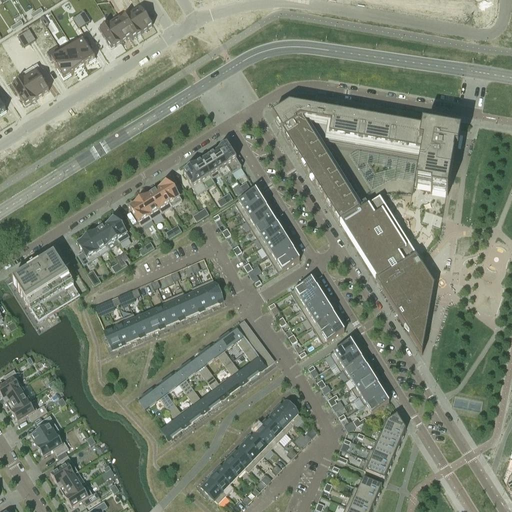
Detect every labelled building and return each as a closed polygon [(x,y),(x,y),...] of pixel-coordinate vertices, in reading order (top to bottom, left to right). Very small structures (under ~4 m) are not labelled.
[(129,14),(128,14),(129,16),(130,16),(142,35),(152,28),(139,8),(129,14)] [(84,12),(78,16),(84,27),(90,23),(84,12)] [(78,16),(72,20),(78,30),(84,27),(78,16)] [(121,22),(120,22),(130,38),(132,41),(142,35),(130,16),(129,16),(121,22)] [(109,25),(109,26),(121,44),(130,38),(120,22),(121,22),(119,19),(119,20),(109,25)] [(108,24),(98,30),(111,51),(121,44),(109,26),(109,25),(108,23),(108,24)] [(29,31),(23,35),(29,45),(35,42),(29,31)] [(23,35),(17,38),(23,49),(29,45),(23,35)] [(72,48),(84,67),(94,61),(87,48),(90,46),(86,39),(72,48)] [(59,50),(58,51),(61,55),(74,74),(84,67),(72,48),(70,44),(69,44),(59,50)] [(61,55),(51,61),(63,80),(74,74),(61,55)] [(21,76),(21,77),(22,79),(22,78),(36,101),(48,93),(40,80),(44,77),(37,66),(21,76)] [(22,79),(11,86),(25,108),(36,101),(22,78),(22,79)] [(289,107),(272,118),(274,122),(285,139),(297,158),(340,225),(359,213),(317,145),(304,124),(304,122),(331,127),(328,139),(336,140),(336,138),(344,140),(344,142),(345,142),(346,140),(354,142),(354,144),(366,146),(367,144),(375,145),(375,147),(376,148),(376,146),(385,147),(384,149),(397,151),(397,149),(406,151),(405,153),(407,153),(407,151),(415,153),(415,154),(422,156),(421,156),(415,188),(417,189),(417,184),(431,186),(430,194),(431,194),(432,190),(446,192),(445,197),(447,197),(454,154),(457,155),(457,153),(453,152),(455,138),(460,139),(460,138),(427,132),(333,115),(295,108),(289,107)] [(386,123),(387,117),(339,109),(338,115),(356,118),(386,123)] [(226,147),(217,152),(232,176),(241,170),(226,147)] [(232,176),(217,152),(208,158),(220,176),(223,181),(232,176)] [(220,176),(208,158),(200,163),(212,181),(220,176)] [(215,186),(212,181),(200,163),(191,169),(206,192),(215,186)] [(206,192),(191,169),(182,174),(197,198),(206,192)] [(169,183),(159,189),(172,209),(182,203),(169,183)] [(246,186),(240,189),(243,194),(249,190),(246,186)] [(172,209),(159,189),(149,196),(161,216),(172,209)] [(243,194),(240,189),(235,193),(238,198),(243,194)] [(238,203),(234,206),(239,215),(243,212),(261,201),(255,193),(238,203)] [(161,216),(149,196),(139,202),(151,222),(161,216)] [(229,196),(223,200),(226,205),(232,201),(229,196)] [(226,205),(223,200),(217,204),(220,209),(226,205)] [(243,212),(239,215),(245,223),(249,221),(266,210),(261,201),(243,212)] [(422,354),(419,349),(429,292),(433,290),(434,288),(418,263),(417,264),(397,231),(398,231),(379,201),(366,209),(360,213),(340,225),(376,284),(421,356),(422,354)] [(151,222),(139,202),(128,208),(138,224),(141,228),(151,222)] [(249,221),(245,223),(250,232),(254,229),(271,219),(266,210),(249,221)] [(205,212),(199,215),(202,220),(208,216),(205,212)] [(202,220),(199,215),(193,219),(196,224),(202,220)] [(106,226),(116,242),(119,246),(129,240),(116,219),(106,226)] [(254,229),(250,232),(256,241),(260,238),(277,227),(271,219),(254,229)] [(116,242),(106,226),(97,232),(107,248),(116,242)] [(260,238),(256,241),(261,249),(265,247),(282,236),(277,227),(260,238)] [(178,229),(172,232),(175,237),(181,234),(178,229)] [(109,252),(107,248),(97,232),(86,239),(99,259),(109,252)] [(175,237),(172,232),(166,236),(169,241),(175,237)] [(265,247),(261,249),(267,258),(271,256),(288,245),(282,236),(265,247)] [(99,259),(86,239),(76,245),(89,265),(99,259)] [(271,256),(267,258),(272,267),(276,264),(293,254),(288,245),(271,256)] [(151,246),(145,249),(148,254),(154,251),(151,246)] [(148,254),(145,249),(139,253),(142,258),(148,254)] [(10,280),(38,324),(80,298),(52,254),(10,280)] [(276,264),(272,267),(278,276),(282,273),(299,262),(293,254),(276,264)] [(123,263),(118,266),(121,271),(126,268),(123,263)] [(121,271),(118,266),(112,270),(115,275),(121,271)] [(93,274),(87,277),(94,288),(100,284),(93,274)] [(294,292),(289,294),(295,303),(299,301),(316,290),(311,281),(298,289),(294,292)] [(222,304),(212,282),(202,286),(212,308),(222,304)] [(212,308),(202,286),(192,290),(194,295),(202,313),(212,308)] [(299,301),(295,303),(300,312),(305,309),(322,299),(316,290),(299,301)] [(192,317),(184,299),(182,295),(172,299),(182,321),(192,317)] [(202,313),(194,295),(184,299),(192,317),(202,313)] [(182,321),(172,299),(162,303),(164,308),(172,326),(182,321)] [(305,309),(300,312),(306,321),(310,318),(327,307),(322,299),(305,309)] [(310,318),(306,321),(311,329),(316,327),(333,316),(327,307),(310,318)] [(172,326),(164,308),(154,312),(162,330),(172,326)] [(162,330),(154,312),(144,316),(152,334),(162,330)] [(142,339),(135,321),(133,316),(123,321),(132,343),(142,339)] [(152,334),(144,316),(135,321),(142,339),(152,334)] [(316,327),(311,329),(317,338),(321,336),(338,325),(333,316),(316,327)] [(132,343),(123,321),(113,325),(115,329),(122,347),(132,343)] [(17,330),(14,325),(8,329),(11,333),(17,330)] [(321,336),(317,338),(322,347),(327,344),(344,334),(338,325),(321,336)] [(122,347),(115,329),(104,334),(112,352),(122,347)] [(251,350),(236,330),(231,333),(233,334),(228,338),(227,336),(217,344),(224,354),(236,344),(244,355),(251,350)] [(232,364),(224,354),(217,344),(212,347),(213,349),(208,352),(207,351),(198,358),(205,368),(217,359),(225,369),(232,364)] [(338,363),(356,353),(350,344),(329,357),(334,366),(338,363)] [(266,370),(251,350),(244,355),(251,365),(239,374),(246,384),(256,376),(255,375),(260,371),(261,373),(266,370)] [(340,375),(361,361),(356,353),(338,363),(334,366),(340,375)] [(212,378),(205,368),(198,358),(193,361),(194,363),(189,366),(188,365),(178,372),(186,382),(198,373),(205,383),(212,378)] [(349,381),(366,370),(361,361),(340,375),(342,374),(348,382),(350,381),(349,381)] [(246,384),(239,374),(232,364),(225,369),(232,379),(220,388),(227,398),(237,391),(236,389),(241,386),(242,387),(246,384)] [(355,389),(372,379),(366,370),(349,381),(350,381),(355,389)] [(0,397),(3,401),(22,389),(16,379),(18,378),(14,372),(3,379),(6,385),(0,388),(0,397)] [(193,392),(186,382),(178,372),(174,376),(175,377),(170,381),(169,379),(159,387),(166,396),(179,387),(186,397),(193,392)] [(227,398),(220,388),(212,378),(205,383),(213,393),(201,403),(208,412),(218,405),(217,404),(221,400),(223,402),(227,398)] [(377,387),(372,379),(355,389),(351,391),(356,401),(358,400),(358,399),(377,387)] [(174,407),(166,396),(159,387),(155,390),(156,391),(151,395),(150,393),(139,401),(146,411),(159,402),(167,412),(174,407)] [(383,396),(377,387),(358,399),(358,400),(364,408),(366,407),(383,396)] [(11,414),(30,402),(22,389),(3,401),(11,414)] [(208,412),(201,403),(193,392),(186,397),(194,408),(182,417),(189,427),(199,419),(198,418),(202,414),(203,416),(208,412)] [(388,405),(383,396),(366,407),(371,416),(381,410),(386,406),(388,405)] [(453,409),(480,414),(482,402),(454,396),(452,407),(451,409),(453,409)] [(338,400),(336,397),(327,402),(329,406),(334,402),(338,400)] [(31,424),(47,414),(43,408),(36,412),(30,402),(11,414),(17,425),(27,418),(31,424)] [(284,403),(276,411),(293,428),(301,420),(284,403)] [(189,427),(182,417),(174,407),(167,412),(175,422),(162,432),(169,442),(180,433),(179,432),(183,428),(184,430),(189,427)] [(293,428),(276,411),(268,419),(286,436),(293,428)] [(405,431),(396,417),(387,423),(382,433),(382,434),(401,442),(405,431)] [(36,449),(58,435),(59,436),(60,435),(50,418),(36,426),(40,432),(30,439),(36,449)] [(286,436),(268,419),(261,427),(278,444),(286,436)] [(278,444),(261,427),(253,435),(271,451),(278,444)] [(397,452),(401,442),(382,434),(382,433),(380,433),(376,443),(397,452)] [(68,452),(59,436),(58,435),(36,449),(43,460),(53,453),(57,459),(68,452)] [(271,451),(253,435),(246,442),(263,459),(271,451)] [(263,459),(246,442),(238,450),(256,467),(263,459)] [(392,462),(397,452),(376,443),(372,452),(372,453),(392,462)] [(256,467),(238,450),(231,458),(245,471),(244,472),(248,475),(256,467)] [(388,472),(392,462),(372,453),(372,452),(370,451),(365,462),(367,463),(388,472)] [(58,472),(50,477),(57,487),(74,477),(78,474),(67,458),(57,465),(60,470),(60,471),(58,472)] [(245,471),(231,458),(223,466),(237,479),(244,472),(245,471)] [(384,482),(388,472),(367,463),(363,473),(384,482)] [(237,479),(223,466),(216,473),(230,487),(237,479)] [(230,487),(216,473),(208,481),(222,495),(222,494),(230,487)] [(57,487),(59,491),(60,493),(65,500),(82,489),(86,487),(78,474),(74,477),(57,487)] [(222,495),(208,481),(200,489),(218,506),(226,498),(222,494),(222,495)] [(377,499),(381,488),(362,481),(358,490),(358,491),(377,499)] [(82,489),(65,500),(71,510),(79,505),(81,504),(82,504),(85,510),(99,501),(96,494),(92,497),(86,487),(82,489)] [(373,509),(377,499),(358,491),(358,490),(354,489),(349,499),(373,509)] [(352,511),(371,511),(373,509),(349,499),(345,509),(352,511)]
